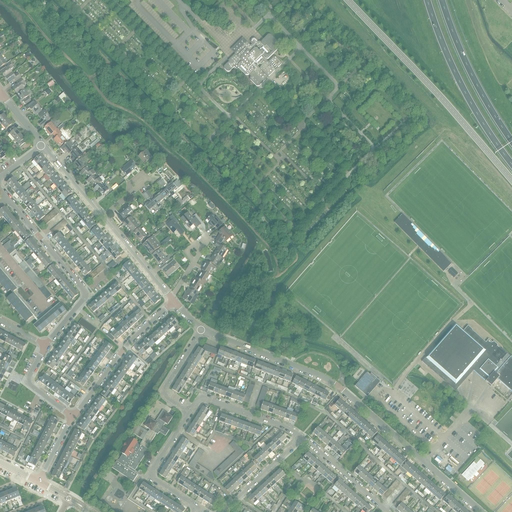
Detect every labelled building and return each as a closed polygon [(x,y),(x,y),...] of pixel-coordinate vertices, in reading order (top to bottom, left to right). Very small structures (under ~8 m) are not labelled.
[(231,60),(230,60),(230,61),(229,61),(225,65),(224,66),(224,67),(224,68),(224,69),(226,71),(227,71),(228,71),(229,71),(230,71),(234,67),(236,69),(238,68),(245,74),(245,75),(246,75),(247,75),(248,75),(248,74),(250,76),(250,77),(250,78),(250,79),(250,80),(256,85),(256,86),(257,86),(258,86),(259,86),(259,85),(265,80),(265,79),(265,78),(265,77),(266,75),(266,76),(267,76),(268,76),(269,76),(270,75),(274,71),(275,70),(275,69),(275,68),(274,68),(276,66),(277,67),(279,65),(280,64),(279,62),(279,61),(276,59),(275,57),(274,57),(273,56),(272,57),(271,58),(270,57),(279,47),(280,47),(280,46),(280,45),(280,44),(279,44),(271,35),(270,35),(270,34),(269,34),(268,35),(267,35),(262,41),(261,41),(261,42),(258,42),(258,41),(257,40),(255,38),(254,38),(253,38),(252,38),(251,39),(251,40),(250,40),(250,41),(250,42),(251,42),(251,43),(252,43),(250,45),(247,42),(248,43),(245,46),(243,45),(244,46),(243,47),(243,46),(242,46),(241,46),(240,47),(237,50),(236,51),(236,52),(236,53),(237,54),(236,54),(235,53),(231,57),(234,60),(232,61),(231,60)] [(1,71),(5,77),(12,72),(10,69),(13,67),(10,62),(5,65),(6,68),(1,71)] [(12,72),(5,77),(9,83),(15,79),(16,81),(21,78),(18,73),(14,75),(12,72)] [(21,78),(16,81),(18,84),(13,88),(17,93),(24,88),(22,85),(25,83),(21,78)] [(25,98),(29,95),(25,89),(16,95),(21,101),(21,100),(23,102),(24,102),(23,101),(26,99),(25,98)] [(35,115),(41,111),(35,104),(36,103),(33,101),(25,107),(27,110),(30,109),(35,115)] [(45,122),(51,118),(44,110),(38,114),(43,121),(39,124),(42,128),(46,124),(45,122)] [(10,126),(12,124),(8,119),(1,125),(5,130),(7,132),(12,128),(10,126)] [(52,134),(54,136),(60,131),(58,128),(57,129),(51,122),(44,127),(48,132),(47,133),(50,135),(52,134)] [(14,139),(20,134),(16,129),(14,131),(12,128),(7,132),(5,134),(7,137),(8,136),(12,141),(14,139)] [(60,131),(54,136),(55,138),(53,140),(55,142),(56,142),(60,146),(67,141),(61,134),(62,133),(60,131)] [(24,139),(20,134),(14,139),(18,144),(17,145),(19,147),(24,143),(22,141),(24,139)] [(66,150),(69,154),(77,148),(79,146),(76,143),(73,145),(69,141),(60,148),(64,152),(66,150)] [(77,148),(69,154),(71,153),(74,157),(71,159),(74,162),(72,164),(83,155),(77,148)] [(148,163),(154,158),(146,149),(138,156),(144,163),(147,161),(148,163)] [(33,160),(37,165),(44,160),(40,155),(33,160)] [(83,155),(72,164),(75,168),(77,166),(81,170),(87,165),(81,157),(83,155)] [(44,160),(37,165),(42,170),(48,165),(44,160)] [(133,168),(136,165),(131,160),(124,167),(125,168),(122,170),(126,176),(134,169),(133,168)] [(48,165),(42,170),(45,175),(52,169),(48,165)] [(87,180),(87,181),(90,178),(93,176),(96,173),(92,169),(91,170),(90,168),(88,170),(86,167),(80,172),(82,175),(84,173),(86,175),(87,175),(90,178),(87,180)] [(52,169),(45,175),(49,179),(56,174),(52,169)] [(56,174),(49,179),(53,184),(60,179),(56,174)] [(90,178),(87,181),(89,183),(91,181),(93,183),(94,183),(96,186),(93,189),(94,189),(97,186),(99,184),(101,183),(105,179),(102,176),(100,178),(99,178),(98,178),(96,176),(94,178),(93,176),(90,178)] [(7,183),(11,188),(17,182),(13,178),(7,183)] [(60,179),(53,184),(57,189),(64,184),(60,179)] [(173,191),(181,185),(177,180),(173,183),(172,182),(168,186),(169,187),(166,189),(172,196),(174,198),(177,196),(174,192),(173,191)] [(17,182),(11,188),(15,192),(21,187),(17,182)] [(97,186),(94,189),(96,191),(98,189),(100,191),(103,194),(109,190),(106,186),(105,187),(103,184),(102,185),(101,183),(99,184),(97,186)] [(64,184),(57,189),(61,194),(68,188),(64,184)] [(21,187),(15,192),(19,197),(25,192),(21,187)] [(68,188),(61,194),(65,199),(72,193),(68,188)] [(162,191),(158,194),(163,199),(166,197),(167,198),(168,197),(169,199),(172,196),(166,189),(163,192),(162,191)] [(25,192),(19,197),(23,202),(29,197),(25,192)] [(160,202),(163,199),(158,194),(154,197),(155,198),(154,199),(153,198),(153,197),(151,195),(149,196),(150,198),(152,201),(158,208),(161,205),(160,204),(160,203),(160,202)] [(65,201),(69,206),(76,201),(72,196),(65,201)] [(29,197),(23,202),(27,207),(33,202),(29,197)] [(76,201),(69,206),(73,211),(80,206),(76,201)] [(158,208),(152,201),(149,203),(149,202),(144,206),(149,211),(153,208),(153,209),(154,209),(155,211),(158,208)] [(33,202),(27,207),(31,211),(37,206),(33,202)] [(131,205),(130,207),(127,204),(118,212),(120,215),(118,217),(122,222),(125,220),(123,218),(132,210),(134,208),(134,207),(132,205),(131,205)] [(37,206),(31,211),(35,216),(41,211),(37,206)] [(80,206),(73,211),(77,216),(84,211),(80,206)] [(0,210),(0,213),(3,217),(9,212),(5,207),(0,210)] [(41,211),(35,216),(39,221),(45,216),(41,211)] [(84,211),(77,216),(81,220),(88,215),(84,211)] [(9,212),(3,217),(7,222),(13,217),(9,212)] [(196,227),(201,224),(195,217),(193,219),(188,213),(181,218),(189,228),(194,224),(196,227)] [(222,224),(216,217),(215,217),(212,214),(207,219),(209,222),(208,223),(210,225),(211,224),(214,227),(215,226),(217,228),(222,224)] [(443,272),(451,263),(402,214),(394,222),(417,246),(443,272)] [(88,215),(81,220),(85,225),(92,220),(88,215)] [(13,217),(7,222),(11,226),(17,222),(13,217)] [(133,231),(139,226),(131,217),(124,222),(128,226),(129,226),(133,231)] [(92,220),(85,225),(89,230),(96,225),(92,220)] [(181,235),(184,232),(180,227),(173,220),(167,225),(174,233),(177,230),(181,235)] [(17,222),(11,226),(9,228),(13,233),(15,231),(21,227),(17,222)] [(91,232),(95,237),(101,231),(97,226),(91,232)] [(21,227),(15,231),(19,236),(25,231),(21,227)] [(145,241),(150,236),(149,234),(147,236),(139,227),(133,232),(138,238),(137,238),(140,241),(143,239),(145,241)] [(226,241),(232,235),(225,227),(218,232),(220,234),(215,240),(220,244),(224,238),(224,239),(226,241)] [(25,231),(19,236),(23,241),(29,236),(25,231)] [(101,231),(95,237),(99,241),(105,236),(101,231)] [(53,238),(57,243),(63,238),(59,233),(53,238)] [(105,236),(99,241),(103,246),(109,241),(105,236)] [(151,254),(161,246),(152,236),(143,244),(151,254)] [(25,243),(29,248),(35,243),(31,238),(25,243)] [(63,238),(57,243),(61,248),(67,243),(63,238)] [(109,241),(103,246),(107,251),(113,246),(109,241)] [(3,246),(6,251),(11,247),(7,242),(3,246)] [(218,247),(215,253),(221,257),(227,249),(216,242),(214,245),(218,247)] [(35,243),(29,248),(33,253),(39,248),(35,243)] [(67,243),(61,248),(65,253),(71,247),(67,243)] [(12,246),(11,247),(6,251),(9,255),(16,250),(14,247),(12,246)] [(111,256),(117,250),(113,246),(107,251),(105,253),(109,257),(111,256)] [(71,247),(65,253),(69,257),(75,252),(71,247)] [(39,248),(33,253),(35,256),(37,258),(43,253),(39,248)] [(162,262),(164,264),(165,263),(169,260),(167,257),(166,258),(164,256),(158,249),(152,255),(152,256),(159,264),(162,262)] [(117,250),(111,256),(115,260),(121,255),(117,250)] [(75,252),(69,257),(73,262),(79,257),(77,255),(75,252)] [(43,253),(37,258),(41,263),(47,258),(43,253)] [(218,267),(224,259),(221,257),(215,253),(213,256),(211,258),(207,256),(205,259),(218,267)] [(13,257),(20,265),(23,262),(16,254),(13,257)] [(79,257),(73,262),(77,267),(83,262),(79,257)] [(47,258),(41,263),(46,268),(52,263),(47,258)] [(159,268),(161,271),(163,270),(168,276),(174,272),(174,271),(179,267),(173,260),(167,265),(165,263),(164,264),(159,268)] [(110,270),(117,265),(113,261),(107,266),(110,270)] [(122,266),(126,271),(133,266),(129,261),(122,266)] [(203,267),(202,270),(209,275),(208,274),(211,270),(212,271),(215,266),(206,261),(202,267),(203,267)] [(83,262),(77,267),(81,272),(87,266),(83,262)] [(47,270),(51,275),(57,270),(53,265),(47,270)] [(87,266),(81,272),(85,276),(91,271),(87,266)] [(133,266),(126,271),(130,276),(137,271),(133,266)] [(14,286),(0,269),(0,282),(8,292),(10,290),(12,291),(13,292),(17,289),(14,286)] [(57,270),(51,275),(55,280),(61,275),(57,270)] [(195,277),(195,278),(206,284),(208,280),(207,279),(209,275),(202,270),(203,271),(202,274),(200,273),(197,278),(195,277)] [(137,271),(130,276),(134,281),(141,276),(137,271)] [(61,275),(55,280),(59,285),(65,280),(61,275)] [(141,276),(134,281),(138,286),(145,280),(141,276)] [(193,284),(191,287),(198,292),(197,291),(200,287),(201,288),(204,284),(205,285),(206,284),(195,278),(191,283),(193,284)] [(65,280),(59,285),(64,289),(69,285),(65,280)] [(145,280),(138,286),(142,290),(149,285),(145,280)] [(116,282),(111,287),(117,293),(122,289),(116,282)] [(69,285),(64,289),(68,294),(74,289),(69,285)] [(149,285),(142,290),(146,295),(153,290),(149,285)] [(111,287),(107,290),(112,297),(117,293),(111,287)] [(198,292),(191,287),(189,289),(188,289),(182,298),(190,303),(195,293),(197,294),(198,292)] [(74,289),(68,294),(72,299),(78,295),(74,289)] [(107,290),(102,294),(107,301),(112,297),(107,290)] [(153,290),(146,295),(150,300),(157,295),(153,290)] [(47,291),(43,295),(47,299),(51,295),(47,291)] [(33,316),(13,293),(7,299),(26,322),(33,316)] [(102,294),(97,298),(102,305),(107,301),(102,294)] [(157,295),(150,300),(154,305),(161,299),(157,295)] [(97,298),(92,302),(98,309),(102,305),(97,298)] [(98,309),(92,302),(88,306),(93,313),(98,309)] [(39,332),(65,310),(60,304),(34,326),(39,332)] [(138,309),(134,314),(139,319),(144,315),(138,309)] [(134,314),(129,318),(134,324),(139,319),(134,314)] [(172,316),(168,321),(173,327),(178,322),(172,316)] [(129,318),(124,322),(130,328),(134,324),(129,318)] [(168,321),(163,325),(168,331),(173,327),(168,321)] [(124,322),(120,326),(125,332),(130,328),(124,322)] [(75,324),(71,329),(78,334),(81,328),(75,324)] [(163,325),(159,329),(164,335),(168,331),(163,325)] [(422,361),(427,366),(431,370),(432,369),(433,369),(436,372),(435,373),(435,372),(434,373),(441,378),(440,377),(441,377),(445,380),(444,381),(455,391),(474,369),(476,370),(477,372),(476,373),(484,380),(488,376),(489,377),(497,368),(495,365),(497,363),(490,357),(491,357),(486,353),(487,353),(482,349),(481,348),(462,331),(456,325),(453,328),(450,325),(434,344),(437,347),(433,352),(428,357),(426,356),(422,361)] [(120,326),(115,330),(121,336),(125,332),(120,326)] [(467,326),(462,331),(481,348),(482,349),(487,353),(486,353),(491,357),(490,357),(497,363),(495,365),(497,368),(489,377),(486,381),(489,384),(491,385),(497,379),(511,391),(511,357),(502,349),(501,349),(497,346),(498,345),(495,343),(493,341),(492,342),(488,339),(486,342),(467,326)] [(71,329),(68,334),(74,339),(78,334),(71,329)] [(159,329),(154,333),(159,339),(164,335),(159,329)] [(115,330),(113,332),(111,331),(106,335),(112,340),(114,338),(116,340),(121,336),(115,330)] [(3,332),(0,337),(0,339),(5,342),(9,335),(3,332)] [(154,333),(149,337),(155,343),(159,339),(154,333)] [(68,334),(64,339),(71,344),(74,339),(68,334)] [(9,335),(5,342),(11,345),(14,338),(9,335)] [(149,337),(145,341),(150,347),(155,343),(149,337)] [(14,338),(11,345),(16,348),(20,341),(14,338)] [(64,339),(60,344),(67,349),(71,344),(64,339)] [(20,341),(16,348),(22,351),(26,344),(20,341)] [(145,341),(140,345),(145,351),(150,347),(145,341)] [(106,342),(102,347),(108,352),(112,346),(106,342)] [(60,344),(57,349),(63,354),(67,349),(60,344)] [(145,351),(140,345),(135,350),(141,356),(145,351)] [(102,347),(98,352),(105,357),(108,352),(102,347)] [(198,347),(195,353),(202,357),(205,352),(205,351),(202,349),(198,347)] [(219,350),(217,355),(223,357),(226,349),(220,347),(219,350)] [(57,349),(53,354),(60,359),(63,354),(57,349)] [(226,349),(223,357),(229,359),(232,351),(226,349)] [(232,351),(229,359),(235,361),(238,354),(232,351)] [(98,352),(95,357),(101,361),(105,357),(98,352)] [(195,353),(192,358),(199,362),(202,357),(195,353)] [(53,354),(50,359),(56,364),(60,359),(53,354)] [(130,354),(126,359),(133,364),(137,359),(130,354)] [(238,354),(235,361),(241,363),(244,356),(238,354)] [(5,355),(2,361),(9,365),(13,359),(5,355)] [(244,356),(241,363),(247,366),(249,358),(244,356)] [(95,357),(91,362),(97,366),(101,361),(95,357)] [(192,358),(189,363),(195,367),(199,362),(192,358)] [(249,358),(247,366),(253,368),(255,360),(249,358)] [(56,364),(50,359),(46,365),(52,369),(56,364)] [(126,359),(123,364),(129,369),(133,364),(126,359)] [(2,361),(0,365),(0,366),(6,370),(9,365),(2,361)] [(255,369),(261,371),(264,363),(258,361),(255,369)] [(91,362),(87,367),(94,371),(97,366),(91,362)] [(189,363),(185,368),(192,373),(195,367),(189,363)] [(264,363),(261,371),(267,373),(270,366),(264,363)] [(123,364),(119,369),(126,374),(129,369),(123,364)] [(270,366),(267,373),(272,375),(275,368),(270,366)] [(87,367),(84,372),(90,376),(94,371),(87,367)] [(185,368),(182,374),(189,378),(192,373),(185,368)] [(275,368),(272,375),(278,378),(281,370),(275,368)] [(119,369),(115,374),(122,379),(126,374),(119,369)] [(281,370),(278,378),(284,380),(287,372),(281,370)] [(360,391),(364,394),(367,397),(380,381),(371,373),(370,374),(367,371),(355,386),(354,386),(360,391)] [(84,372),(80,377),(86,381),(90,376),(84,372)] [(287,372),(284,380),(290,382),(290,381),(293,375),(287,372)] [(115,374),(112,379),(118,384),(122,379),(115,374)] [(182,374),(179,379),(185,383),(189,378),(182,374)] [(44,384),(49,378),(44,375),(42,377),(39,381),(44,384)] [(298,386),(302,379),(296,376),(293,375),(290,381),(293,382),(292,383),(298,386)] [(86,381),(80,377),(76,382),(82,387),(86,381)] [(49,388),(54,382),(49,378),(44,384),(49,388)] [(112,379),(108,384),(115,389),(118,384),(112,379)] [(179,379),(175,384),(182,388),(185,383),(179,379)] [(302,379),(298,386),(303,389),(307,382),(302,379)] [(213,392),(216,385),(206,381),(204,386),(208,387),(207,390),(213,392)] [(54,392),(59,385),(54,382),(49,388),(54,392)] [(307,382),(303,389),(309,392),(313,385),(307,382)] [(108,384),(105,389),(111,394),(115,389),(108,384)] [(182,388),(175,384),(172,389),(179,394),(182,388)] [(59,385),(54,392),(59,396),(64,389),(59,385)] [(216,385),(213,392),(219,394),(221,387),(216,385)] [(313,385),(309,392),(314,395),(318,388),(313,385)] [(221,387),(219,394),(225,396),(227,389),(221,387)] [(318,388),(314,395),(318,397),(320,398),(323,391),(318,388)] [(64,400),(69,393),(64,389),(59,396),(64,400)] [(111,394),(105,389),(101,394),(107,399),(111,394)] [(227,389),(225,396),(231,398),(233,391),(227,389)] [(233,391),(231,398),(236,400),(239,393),(233,391)] [(323,391),(320,398),(325,401),(327,397),(329,394),(323,391)] [(74,397),(69,393),(64,400),(70,403),(72,403),(71,404),(75,405),(78,398),(76,397),(75,397),(74,397)] [(243,401),(244,398),(245,395),(239,393),(236,400),(242,402),(243,401)] [(100,395),(96,401),(102,406),(106,400),(100,395)] [(334,405),(339,409),(344,403),(340,399),(334,405)] [(96,401),(92,406),(99,410),(102,406),(96,401)] [(266,411),(269,404),(263,402),(262,405),(261,407),(260,409),(266,411)] [(344,403),(339,409),(344,413),(349,407),(344,403)] [(269,404),(266,411),(272,413),(275,406),(269,404)] [(5,406),(1,413),(7,416),(11,409),(5,406)] [(92,406),(88,411),(95,415),(99,410),(92,406)] [(203,406),(200,412),(206,416),(210,410),(203,406)] [(275,406),(272,413),(278,415),(281,408),(275,406)] [(349,407),(344,413),(348,417),(354,411),(349,407)] [(281,408),(278,415),(284,418),(286,410),(281,408)] [(11,409),(7,416),(12,419),(16,412),(11,409)] [(165,436),(169,430),(163,426),(165,423),(167,424),(173,416),(163,410),(155,421),(149,417),(144,425),(150,429),(152,431),(152,430),(156,432),(156,433),(158,434),(159,432),(165,436)] [(286,410),(284,418),(290,420),(292,412),(286,410)] [(88,411),(85,416),(91,420),(95,415),(88,411)] [(354,411),(348,417),(353,422),(358,415),(354,411)] [(16,412),(12,419),(18,422),(22,415),(16,412)] [(200,412),(196,417),(203,421),(206,416),(200,412)] [(292,412),(290,420),(296,422),(298,415),(292,412)] [(219,421),(225,423),(228,416),(222,414),(219,421)] [(22,415),(18,422),(24,425),(28,418),(22,415)] [(358,415),(353,422),(358,426),(363,420),(358,415)] [(85,416),(81,421),(88,425),(91,420),(85,416)] [(228,416),(225,423),(231,425),(233,418),(228,416)] [(51,417),(48,422),(56,426),(59,420),(51,417)] [(196,417),(193,422),(199,426),(203,421),(196,417)] [(28,418),(24,425),(29,429),(33,421),(28,418)] [(233,418),(231,425),(237,427),(239,420),(233,418)] [(239,420),(237,427),(242,429),(245,422),(239,420)] [(363,420),(358,426),(362,430),(368,424),(363,420)] [(88,425),(81,421),(77,426),(84,431),(88,425)] [(48,422),(45,428),(53,432),(56,426),(48,422)] [(193,422),(190,427),(196,431),(199,426),(193,422)] [(245,422),(242,429),(248,432),(251,424),(245,422)] [(140,426),(137,424),(136,424),(131,432),(132,432),(143,439),(139,445),(138,444),(138,443),(129,437),(120,451),(123,453),(119,460),(118,459),(112,468),(133,481),(137,475),(135,473),(136,471),(135,470),(148,449),(146,448),(147,447),(148,447),(156,435),(155,434),(156,433),(156,432),(152,430),(152,431),(150,429),(148,431),(140,426)] [(251,424),(248,432),(254,434),(256,426),(251,424)] [(368,424),(362,430),(367,434),(372,428),(368,424)] [(256,426),(254,434),(260,436),(262,429),(256,426)] [(196,431),(190,427),(186,432),(192,437),(196,431)] [(312,432),(317,437),(322,431),(318,427),(312,432)] [(45,428),(43,434),(50,438),(53,432),(45,428)] [(372,428),(367,434),(372,438),(377,432),(372,428)] [(75,429),(72,435),(79,439),(82,433),(75,429)] [(322,431),(317,437),(322,441),(327,435),(322,431)] [(281,433),(276,437),(281,443),(286,438),(281,433)] [(43,434),(40,440),(47,443),(50,438),(43,434)] [(72,435),(69,441),(76,444),(79,439),(72,435)] [(327,435),(322,441),(327,445),(332,439),(327,435)] [(372,441),(377,445),(383,439),(378,435),(372,441)] [(183,437),(179,443),(186,447),(189,442),(183,437)] [(276,437),(271,441),(277,447),(281,443),(276,437)] [(332,439),(327,445),(331,449),(336,443),(332,439)] [(383,439),(377,445),(375,447),(380,451),(382,450),(387,443),(383,439)] [(40,440),(37,445),(44,449),(47,443),(40,440)] [(69,441),(66,446),(73,450),(76,444),(69,441)] [(271,441),(267,446),(272,451),(277,447),(271,441)] [(6,443),(3,451),(8,454),(12,446),(6,443)] [(179,443),(176,448),(182,452),(186,447),(179,443)] [(336,443),(331,449),(336,453),(341,447),(336,443)] [(387,443),(382,450),(386,454),(392,448),(387,443)] [(37,445),(34,451),(41,455),(44,449),(37,445)] [(238,445),(233,449),(235,451),(239,456),(244,452),(238,445)] [(341,457),(347,450),(343,445),(341,447),(336,453),(341,457)] [(12,446),(8,454),(14,457),(18,449),(12,446)] [(66,446),(63,452),(70,456),(73,450),(66,446)] [(267,446),(262,450),(268,455),(272,451),(267,446)] [(176,448),(172,453),(179,457),(182,452),(176,448)] [(392,448),(386,454),(391,458),(396,452),(392,448)] [(262,450),(258,454),(263,460),(268,455),(262,450)] [(34,451),(31,457),(38,460),(41,455),(34,451)] [(63,452),(60,458),(67,462),(70,456),(63,452)] [(303,458),(308,462),(313,456),(308,452),(303,458)] [(396,452),(391,458),(396,462),(401,456),(396,452)] [(172,453),(169,458),(176,463),(179,457),(172,453)] [(263,460),(258,454),(253,458),(258,464),(263,460)] [(189,465),(193,468),(197,463),(199,459),(194,456),(189,465)] [(313,456),(308,462),(312,466),(317,460),(313,456)] [(401,456),(396,462),(400,466),(406,460),(401,456)] [(38,460),(31,457),(28,463),(35,466),(38,460)] [(60,458),(57,464),(65,467),(67,462),(60,458)] [(169,458),(166,464),(172,468),(176,463),(169,458)] [(317,460),(312,466),(317,470),(322,464),(317,460)] [(407,472),(413,466),(408,462),(406,460),(400,466),(399,468),(405,474),(407,472)] [(252,463),(247,467),(252,473),(257,468),(252,463)] [(57,464),(54,469),(62,473),(65,467),(57,464)] [(166,464),(162,469),(169,473),(172,468),(166,464)] [(322,464),(317,470),(322,474),(327,468),(322,464)] [(354,471),(359,475),(364,470),(359,465),(354,471)] [(413,466),(407,472),(412,476),(417,470),(413,466)] [(185,478),(186,475),(184,474),(187,470),(185,470),(186,468),(185,467),(178,478),(179,479),(177,483),(182,486),(187,479),(185,478)] [(247,467),(243,471),(248,477),(252,473),(247,467)] [(327,468),(322,474),(326,478),(331,473),(327,468)] [(62,473),(54,469),(52,475),(59,479),(62,473)] [(169,473),(162,469),(159,474),(165,478),(169,473)] [(280,469),(275,473),(280,479),(285,474),(280,469)] [(364,470),(359,475),(363,480),(368,474),(364,470)] [(417,470),(412,476),(416,480),(422,474),(417,470)] [(243,471),(238,476),(243,481),(248,477),(243,471)] [(275,473),(271,477),(276,483),(280,479),(275,473)] [(331,473),(326,478),(331,483),(336,477),(331,473)] [(368,474),(363,480),(368,484),(373,478),(368,474)] [(422,474),(416,480),(421,484),(426,478),(422,474)] [(238,476),(234,480),(239,485),(243,481),(238,476)] [(271,477),(266,481),(271,487),(276,483),(271,477)] [(373,478),(368,484),(373,488),(378,482),(373,478)] [(426,478),(421,484),(426,488),(431,482),(426,478)] [(187,479),(182,486),(188,489),(192,483),(187,479)] [(334,485),(339,490),(344,484),(339,479),(334,485)] [(234,480),(229,484),(234,490),(239,485),(234,480)] [(266,481),(262,486),(267,491),(271,487),(266,481)] [(139,489),(144,492),(149,485),(143,482),(139,489)] [(378,482),(373,488),(377,492),(382,486),(378,482)] [(431,482),(426,488),(430,492),(436,486),(431,482)] [(192,483),(188,489),(193,493),(197,486),(192,483)] [(234,490),(229,484),(224,488),(230,494),(234,490)] [(344,484),(339,490),(343,494),(348,488),(344,484)] [(149,485),(144,492),(149,496),(154,489),(149,485)] [(197,486),(193,493),(198,496),(202,490),(197,486)] [(262,486),(257,490),(262,496),(267,491),(262,486)] [(382,486),(377,492),(382,496),(383,495),(385,493),(387,491),(387,490),(382,486)] [(436,486),(430,492),(435,496),(440,490),(436,486)] [(16,487),(12,489),(15,498),(20,496),(16,487)] [(348,488),(343,494),(348,498),(353,492),(348,488)] [(12,489),(7,491),(11,500),(15,498),(12,489)] [(154,489),(149,496),(155,499),(159,492),(154,489)] [(202,490),(198,496),(203,500),(207,493),(202,490)] [(257,490),(253,494),(258,500),(262,496),(257,490)] [(440,490),(435,496),(440,501),(445,494),(440,490)] [(7,491),(2,493),(6,501),(11,500),(7,491)] [(159,492),(155,499),(160,502),(164,496),(159,492)] [(353,492),(348,498),(353,502),(358,496),(353,492)] [(207,493),(203,500),(208,503),(212,496),(207,493)] [(258,500),(253,494),(248,499),(253,504),(258,500)] [(443,501),(448,505),(453,499),(448,495),(443,501)] [(164,496),(160,502),(165,506),(169,499),(164,496)] [(212,496),(208,503),(214,506),(218,500),(212,496)] [(358,496),(353,502),(357,506),(362,500),(358,496)] [(169,499),(165,506),(170,509),(175,502),(169,499)] [(453,499),(448,505),(452,509),(458,503),(453,499)] [(362,500),(357,506),(362,510),(367,504),(362,500)] [(295,501),(292,506),(298,511),(302,505),(295,501)] [(175,502),(170,509),(174,511),(175,511),(180,506),(175,502)] [(401,503),(399,505),(397,508),(396,509),(399,511),(401,511),(406,507),(401,503)] [(458,503),(452,509),(455,511),(457,511),(462,507),(458,503)]
